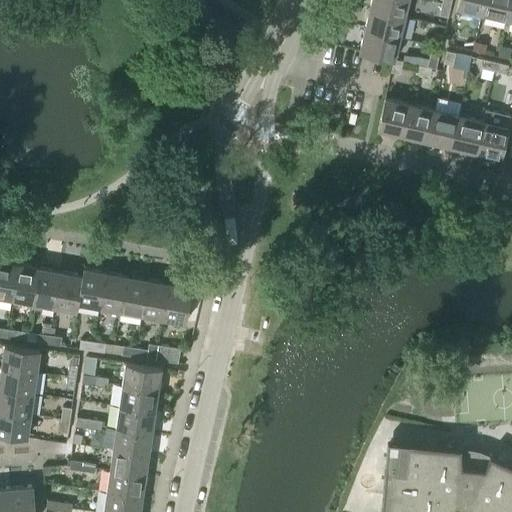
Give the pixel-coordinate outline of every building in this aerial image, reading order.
[(405,14),(408,0),(371,0),(370,6),(405,14)] [(482,10),(484,0),(458,0),(456,10),(460,11),(461,6),(482,10)] [(506,16),(509,0),(484,0),(482,10),(481,16),(484,17),(485,11),(506,16)] [(448,16),(451,3),(442,2),(440,14),(448,16)] [(400,35),(405,14),(370,6),(365,27),(400,35)] [(395,57),(400,35),(365,27),(360,49),(367,51),(395,57)] [(435,31),(433,42),(442,44),(444,33),(435,31)] [(442,44),(433,42),(428,63),(437,65),(442,44)] [(456,51),(447,49),(444,62),(453,64),(456,51)] [(395,57),(392,71),(399,73),(403,59),(395,57)] [(495,70),(497,61),(484,58),(482,67),(495,70)] [(510,64),(497,61),(495,70),(507,73),(510,64)] [(430,75),(432,67),(419,64),(418,73),(430,75)] [(404,132),(411,102),(386,96),(379,126),(404,132)] [(429,138),(436,107),(411,102),(404,132),(429,138)] [(451,143),(458,112),(436,107),(429,138),(451,143)] [(358,111),(352,110),(350,119),(356,121),(358,111)] [(476,149),(483,118),(458,112),(451,143),(476,149)] [(508,123),(483,118),(476,149),(501,154),(508,123)] [(0,294),(14,298),(21,262),(0,258),(0,294)] [(35,301),(42,266),(21,262),(14,298),(35,301)] [(56,305),(63,270),(42,266),(35,301),(34,307),(44,309),(45,303),(56,305)] [(102,305),(108,270),(85,266),(83,274),(85,274),(80,301),(102,305)] [(85,274),(83,274),(63,270),(56,305),(78,309),(80,301),(85,274)] [(123,309),(129,274),(108,270),(102,305),(123,309)] [(144,313),(150,278),(129,274),(123,309),(144,313)] [(165,317),(171,282),(150,278),(144,313),(165,317)] [(194,286),(171,282),(165,317),(187,321),(194,286)] [(0,335),(7,337),(9,328),(0,326),(0,335)] [(22,330),(9,328),(7,337),(20,339),(22,330)] [(50,343),(51,334),(37,332),(36,341),(50,343)] [(63,336),(51,334),(50,343),(62,345),(63,336)] [(94,349),(95,341),(81,339),(80,347),(94,349)] [(106,342),(95,341),(94,349),(105,351),(106,342)] [(7,344),(3,366),(39,371),(43,349),(7,344)] [(183,348),(160,344),(158,359),(180,362),(183,348)] [(136,356),(138,347),(124,345),(123,354),(136,356)] [(149,349),(138,347),(136,356),(147,357),(149,349)] [(128,361),(124,384),(160,389),(163,367),(128,361)] [(70,363),(68,376),(77,377),(79,364),(70,363)] [(36,393),(39,371),(3,366),(0,387),(36,393)] [(96,384),(98,375),(84,373),(83,382),(96,384)] [(109,377),(98,375),(96,384),(108,385),(109,377)] [(75,389),(77,377),(68,376),(66,388),(75,389)] [(157,410),(160,389),(124,384),(121,405),(157,410)] [(0,409),(33,415),(36,393),(0,387),(0,389),(0,409)] [(154,432),(157,410),(121,405),(118,427),(154,432)] [(63,406),(62,418),(70,420),(72,407),(63,406)] [(0,431),(30,436),(33,415),(0,409),(0,431)] [(90,427),(92,418),(78,416),(76,425),(90,427)] [(69,432),(70,420),(62,418),(60,431),(69,432)] [(106,420),(92,418),(90,427),(101,429),(102,424),(105,425),(106,420)] [(150,453),(154,432),(118,427),(115,448),(150,453)] [(469,446),(387,438),(379,511),(511,511),(511,462),(485,451),(481,449),(478,448),(475,447),(469,446)] [(147,475),(150,453),(115,448),(112,469),(147,475)] [(85,470),(85,461),(73,459),(71,468),(85,470)] [(98,463),(85,461),(85,470),(97,472),(98,463)] [(144,495),(147,475),(112,469),(109,490),(144,495)] [(37,511),(35,485),(13,487),(15,511),(37,511)] [(0,511),(15,511),(13,487),(0,487),(0,511)] [(106,511),(141,511),(144,495),(109,490),(105,511),(106,511)] [(61,509),(62,500),(48,498),(47,506),(47,507),(61,509)] [(73,502),(62,500),(61,509),(72,511),(73,502)]
